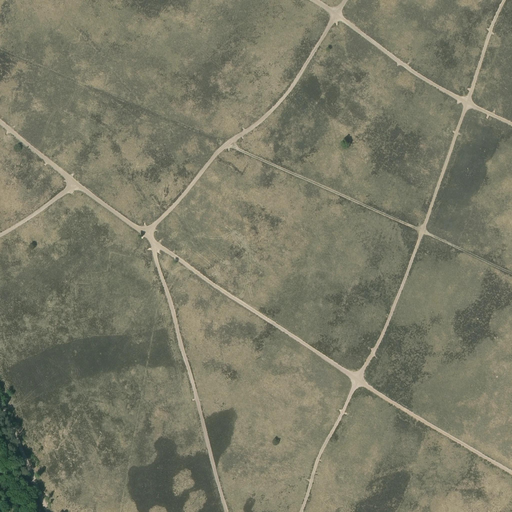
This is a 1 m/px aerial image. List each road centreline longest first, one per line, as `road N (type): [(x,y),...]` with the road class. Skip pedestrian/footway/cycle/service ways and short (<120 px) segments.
road 1 (track): [(300,511),(318,456),(398,294),(504,0)]
road 2 (track): [(144,235),(384,398),(511,473)]
road 3 (track): [(144,235),(216,153),(275,106),(345,0)]
road 4 (track): [(229,143),(511,273)]
road 5 (track): [(153,242),(225,511)]
road 6 (track): [(312,0),(426,80),(511,124)]
